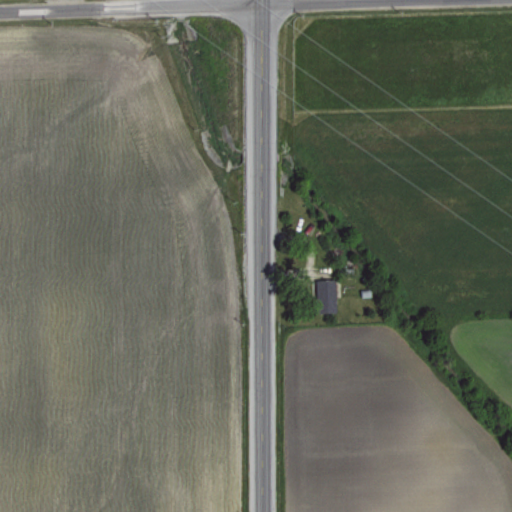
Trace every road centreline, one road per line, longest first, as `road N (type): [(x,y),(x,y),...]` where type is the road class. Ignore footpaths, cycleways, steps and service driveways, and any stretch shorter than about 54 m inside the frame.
road 1 (primary): [(260,511),(257,0)]
road 2 (residential): [(0,8),(293,0)]
